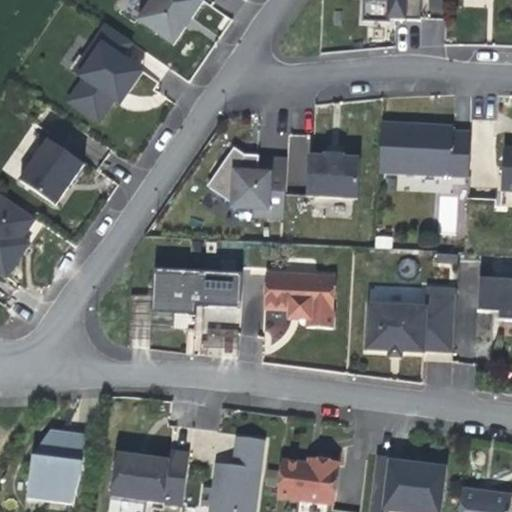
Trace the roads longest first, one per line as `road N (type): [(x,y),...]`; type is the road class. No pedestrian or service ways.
road 1 (residential): [(27,373),(214,376),(511,419)]
road 2 (residential): [(27,373),(234,79)]
road 3 (residential): [(234,79),(377,69),(511,75)]
